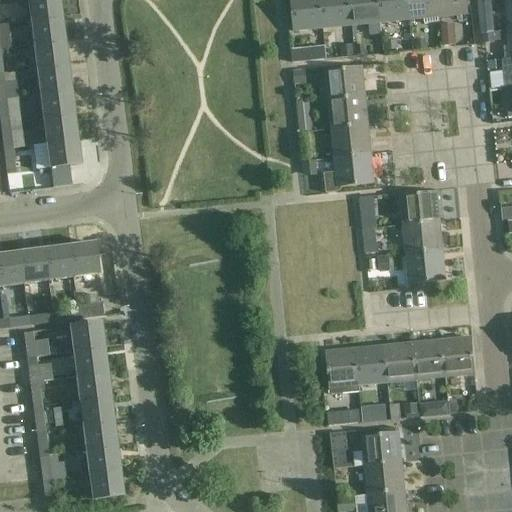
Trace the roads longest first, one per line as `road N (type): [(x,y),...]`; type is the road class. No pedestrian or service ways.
road 1 (residential): [(198,511),(162,485),(155,461),(122,206)]
road 2 (residential): [(122,206),(98,0)]
road 3 (residential): [(488,279),(465,81)]
road 4 (residential): [(509,511),(492,317)]
road 5 (residential): [(0,221),(122,206)]
road 6 (residential): [(492,317),(372,328)]
